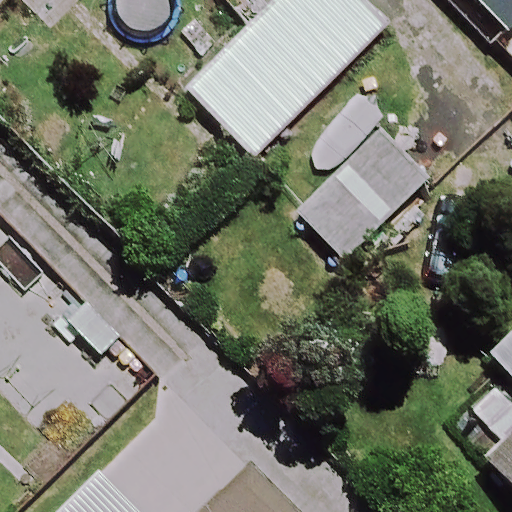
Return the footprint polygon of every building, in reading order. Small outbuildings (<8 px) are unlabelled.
[(370,110),(342,82),(387,36),(350,0),(271,0),(176,96),(238,158),(280,200),(370,110)] [(511,28),(511,0),(462,0),(502,39),(511,28)] [(301,212),(359,262),(390,225),(413,244),(454,196),(373,128),(301,212)] [(511,336),(486,362),(511,388),(511,446),(490,468),(511,491),(511,336)] [(130,511),(95,478),(62,511),(130,511)] [(281,511),(251,480),(218,511),(281,511)]
